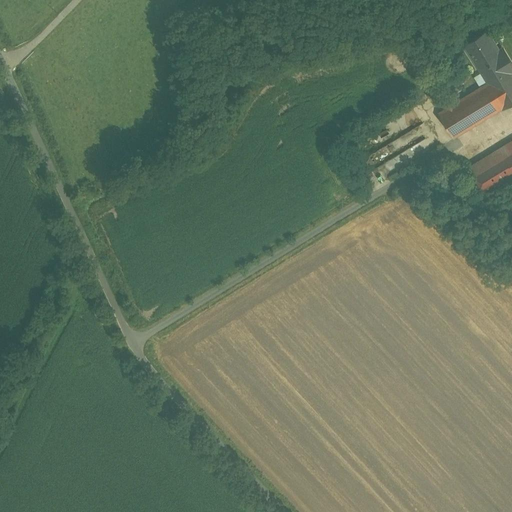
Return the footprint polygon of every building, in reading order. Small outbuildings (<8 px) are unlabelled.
[(499,51),(487,31),(465,45),(486,79),(484,81),(486,84),(510,69),(500,52),(501,51),(500,50),(499,51)] [(388,36),(364,41),(366,50),(390,46),(388,36)] [(486,84),(439,113),(454,138),(504,108),(504,109),(511,104),(511,71),(510,69),(486,84)] [(388,161),(365,174),(371,184),(437,148),(430,136),(424,139),(420,132),(427,129),(424,124),(383,146),(387,153),(384,155),(388,161)] [(511,140),(469,167),(485,194),(511,176),(511,140)] [(453,157),(448,160),(454,169),(458,166),(453,157)]
